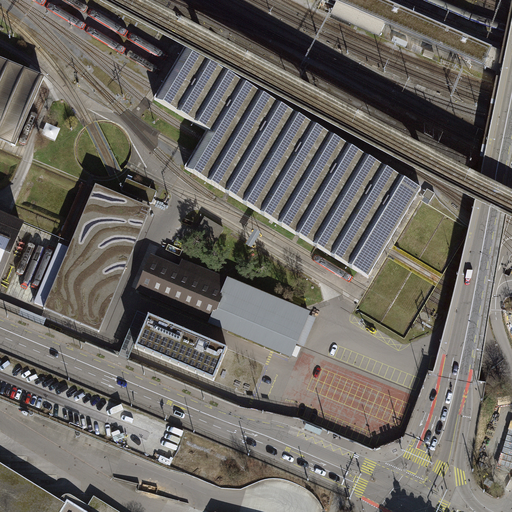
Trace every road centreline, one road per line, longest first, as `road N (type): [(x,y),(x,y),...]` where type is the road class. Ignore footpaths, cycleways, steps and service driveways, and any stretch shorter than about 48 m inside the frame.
road 1 (tertiary): [(0,329),(406,500)]
road 2 (tertiary): [(511,97),(453,387)]
road 3 (tertiary): [(479,511),(459,476),(466,416),(453,387)]
road 4 (tertiary): [(453,387),(406,500)]
